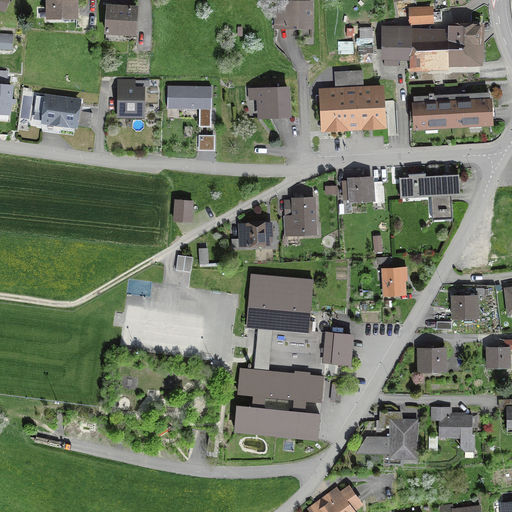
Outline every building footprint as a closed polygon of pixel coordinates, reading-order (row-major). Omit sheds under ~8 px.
[(0,0),(0,9),(4,11),(8,0),(0,0)] [(46,0),(47,18),(75,18),(75,0),(46,0)] [(284,11),(276,11),(276,26),(309,27),(310,2),(284,2),(284,11)] [(107,7),(105,32),(134,34),(135,9),(107,7)] [(431,22),(440,20),(440,13),(430,14),(430,9),(410,10),(411,23),(431,22)] [(479,27),(450,26),(450,35),(384,34),(383,65),(397,66),(397,52),(405,52),(405,49),(449,50),(449,43),(462,44),(478,45),(479,27)] [(371,75),(371,64),(371,30),(363,30),(363,46),(358,46),(359,75),(371,75)] [(13,35),(0,34),(0,49),(12,50),(13,35)] [(405,52),(409,52),(409,77),(423,77),(423,71),(429,72),(429,70),(422,70),(422,68),(428,68),(428,63),(478,63),(478,45),(462,44),(449,43),(449,50),(405,49),(405,52)] [(144,119),(145,87),(136,87),(136,79),(117,79),(117,118),(144,119)] [(9,99),(10,87),(0,85),(0,111),(8,112),(9,104),(14,104),(14,100),(9,99)] [(384,86),(319,90),(321,133),(386,130),(384,86)] [(210,126),(211,108),(211,89),(167,89),(167,109),(200,109),(200,126),(210,126)] [(277,116),(288,115),(287,89),(258,91),(259,113),(277,112),(277,116)] [(82,100),(46,96),(42,126),(78,130),(82,100)] [(490,124),(489,99),(413,103),(415,128),(490,124)] [(199,150),(213,150),(214,135),(199,135),(199,150)] [(457,194),(459,194),(458,175),(424,177),(424,175),(425,175),(425,174),(408,175),(408,177),(398,178),(400,199),(430,197),(431,213),(432,213),(432,211),(438,211),(439,213),(446,212),(446,210),(450,210),(451,222),(452,222),(450,193),(457,192),(457,194)] [(371,184),(370,179),(363,179),(363,178),(356,178),(356,180),(349,180),(349,181),(342,182),(343,200),(350,200),(383,198),(382,183),(371,184)] [(511,209),(511,187),(494,188),(495,218),(506,218),(506,210),(511,209)] [(313,199),(293,199),(293,202),(284,203),(285,216),(293,216),(294,236),(314,235),(313,199)] [(175,201),(174,221),(190,222),(191,202),(175,201)] [(267,225),(238,226),(239,241),(245,240),(246,245),(268,244),(267,236),(271,236),(271,225),(267,225)] [(381,247),(380,239),(372,240),(373,248),(381,247)] [(206,249),(199,250),(199,264),(207,264),(206,249)] [(190,272),(192,257),(177,255),(175,270),(190,272)] [(382,271),(384,295),(404,293),(403,277),(406,277),(405,269),(382,271)] [(251,275),(246,326),(307,332),(312,281),(251,275)] [(460,296),(452,296),(452,319),(476,319),(476,296),(464,296),(464,293),(460,293),(460,296)] [(351,335),(326,333),(323,363),(348,365),(351,335)] [(488,367),(508,367),(507,349),(495,349),(495,346),(491,346),(491,349),(487,349),(488,367)] [(418,373),(444,373),(444,350),(430,350),(430,347),(426,347),(426,350),(418,350),(418,373)] [(294,373),(240,368),(234,433),(318,441),(321,415),(319,415),(320,403),(321,403),(324,376),(310,375),(311,372),(294,371),(294,373)] [(511,399),(498,400),(499,409),(505,409),(506,431),(511,430),(511,399)] [(471,436),(471,416),(448,416),(448,408),(432,408),(432,416),(439,416),(438,437),(460,437),(460,448),(464,451),(474,451),(474,436),(471,436)] [(357,453),(390,453),(390,457),(415,457),(416,421),(396,421),(396,414),(397,414),(397,413),(380,413),(380,424),(390,424),(390,438),(366,438),(357,453)] [(327,496),(326,497),(320,505),(321,507),(318,509),(319,511),(353,511),(352,510),(360,504),(348,487),(340,493),(340,496),(338,496),(335,490),(327,496)] [(511,511),(511,502),(502,504),(502,511),(511,511)]
